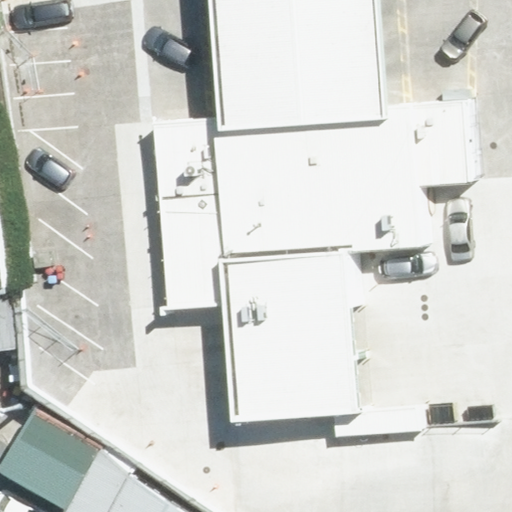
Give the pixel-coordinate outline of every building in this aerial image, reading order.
[(253,0),(261,112),(411,102),(403,0),(253,0)] [(261,112),(163,118),(175,304),(166,304),(172,388),(238,384),(240,418),(368,410),(353,188),(479,180),(474,98),(411,102),(261,112)] [(0,192),(11,191),(0,110),(0,192)] [(11,191),(0,192),(0,285),(23,282),(11,191)] [(206,511),(47,413),(9,474),(64,509),(62,511),(206,511)]
